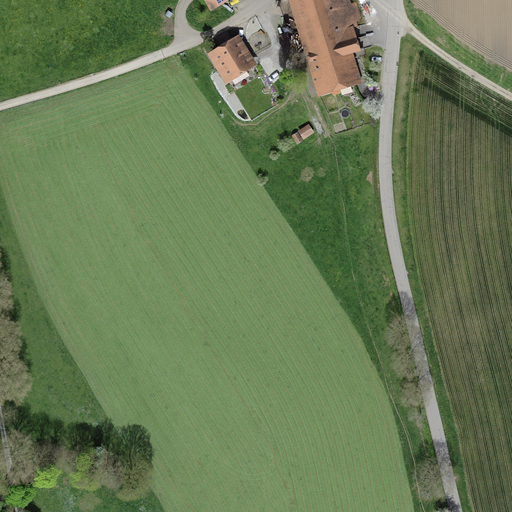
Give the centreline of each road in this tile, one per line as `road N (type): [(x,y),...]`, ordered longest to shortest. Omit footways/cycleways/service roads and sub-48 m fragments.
road 1 (unclassified): [(456,511),(386,202),(395,0)]
road 2 (track): [(269,0),(259,12),(134,67),(0,106)]
road 3 (track): [(511,94),(459,65),(376,0)]
